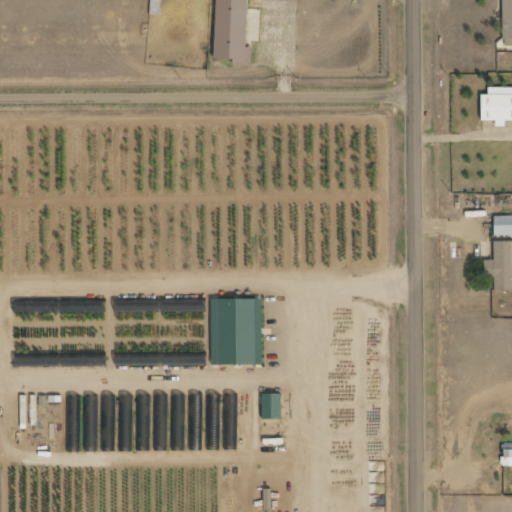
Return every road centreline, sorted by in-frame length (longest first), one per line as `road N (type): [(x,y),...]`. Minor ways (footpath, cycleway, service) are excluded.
road 1 (residential): [(417,511),(414,0)]
road 2 (residential): [(0,95),(415,93)]
